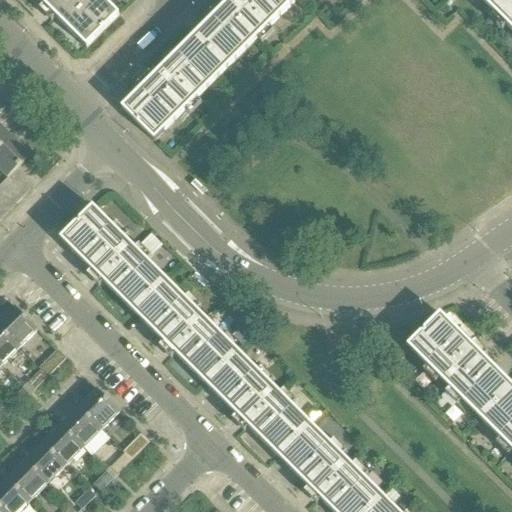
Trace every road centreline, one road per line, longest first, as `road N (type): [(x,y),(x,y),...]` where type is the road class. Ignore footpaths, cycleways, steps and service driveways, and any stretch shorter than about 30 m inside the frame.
road 1 (residential): [(474,259),(419,286),(371,297),(315,296),(266,281),(201,238),(114,148)]
road 2 (residential): [(212,450),(12,249)]
road 3 (residential): [(74,106),(181,1)]
road 4 (residential): [(12,249),(114,148)]
